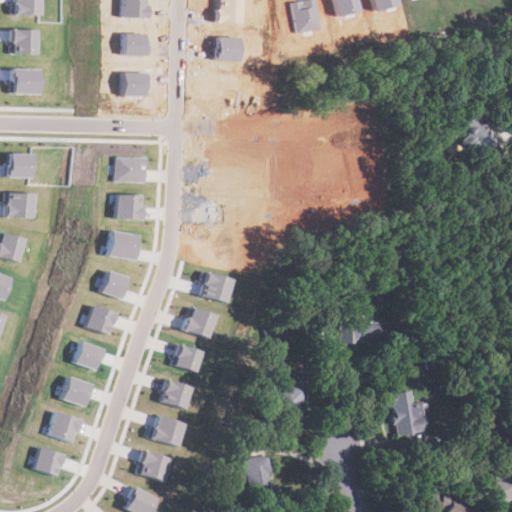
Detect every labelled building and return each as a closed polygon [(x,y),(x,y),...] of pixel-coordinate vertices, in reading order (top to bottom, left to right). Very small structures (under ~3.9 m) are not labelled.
[(483,132),(488,127),(473,112),(459,126),(484,153),(494,143),(483,132)] [(126,276),(105,269),(99,291),(119,297),(126,276)] [(0,297),(4,299),(12,276),(0,272),(0,297)] [(85,326),(108,335),(116,312),(93,304),(85,326)] [(184,331),(209,336),(214,312),(190,307),(184,331)] [(337,321),(337,342),(379,343),(379,322),(337,321)] [(104,348),(81,340),(73,361),(96,370),(104,348)] [(194,371),(201,349),(179,343),(173,365),(194,371)] [(62,398),(85,405),(92,382),(69,375),(62,398)] [(160,400),(185,408),(191,385),(167,378),(160,400)] [(302,397),(287,381),(259,409),(275,424),(302,397)] [(420,400),(411,402),(409,390),(388,393),(394,434),(424,430),(420,400)] [(73,442),(81,418),(56,410),(48,434),(73,442)] [(150,438),(176,446),(184,422),(158,414),(150,438)] [(56,475),(63,453),(40,446),(33,468),(56,475)] [(160,480),(168,457),(144,449),(137,473),(160,480)] [(277,486),(269,487),(266,455),(244,457),(249,507),(279,505),(277,486)] [(511,497),(511,488),(511,486),(511,485),(511,471),(506,458),(488,466),(494,481),(477,488),(486,509),(511,497)] [(123,509),(131,511),(147,511),(154,495),(132,487),(123,509)] [(440,511),(465,511),(465,497),(420,496),(420,511),(440,511)]
